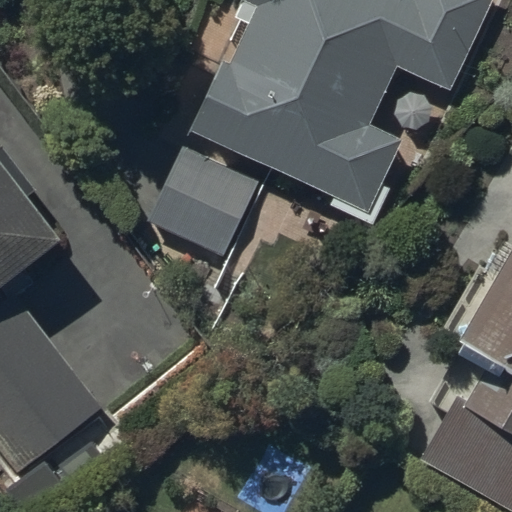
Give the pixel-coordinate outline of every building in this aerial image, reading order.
[(227,253),(283,145),(368,188),(404,118),(370,101),(400,42),(452,68),(487,0),(251,0),(236,30),(231,27),(194,97),(201,101),(144,210),(227,253)] [(0,249),(65,200),(0,114),(0,249)] [(511,233),(457,331),(464,334),(431,391),(443,398),(421,438),(511,489),(511,233)] [(102,388),(16,270),(0,281),(0,431),(15,451),(102,388)] [(205,511),(189,503),(184,511),(205,511)]
